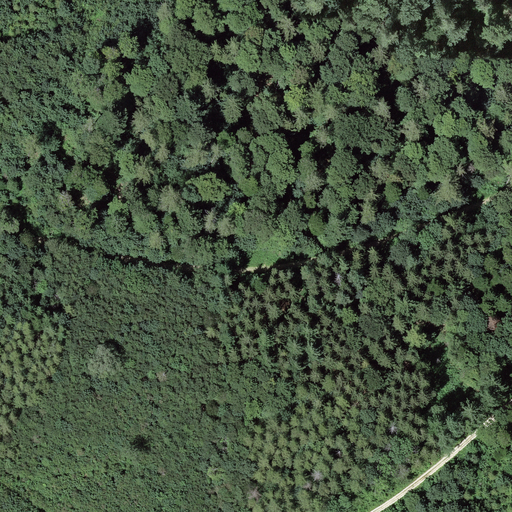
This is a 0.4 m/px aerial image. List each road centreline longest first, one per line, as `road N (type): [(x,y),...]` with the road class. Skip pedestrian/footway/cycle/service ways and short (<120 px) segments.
road 1 (track): [(511,190),(419,230),(269,271),(144,266),(0,229)]
road 2 (track): [(375,511),(511,402)]
